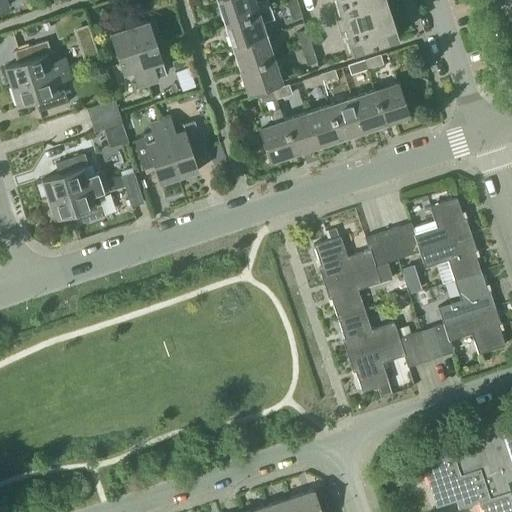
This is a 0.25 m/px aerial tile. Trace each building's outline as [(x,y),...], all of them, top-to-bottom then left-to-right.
[(251,0),(218,0),(216,1),(224,23),(270,8),(267,0),(265,0),(253,4),(251,0)] [(295,0),(292,0),(285,2),(290,19),(301,15),(295,0)] [(385,0),(336,0),(339,10),(333,12),(337,24),(343,22),(352,49),(396,34),(385,0)] [(224,23),(231,46),(264,35),(260,23),(273,18),(270,8),(224,23)] [(146,20),(127,27),(146,84),(156,80),(151,65),(160,62),(146,20)] [(98,54),(88,23),(74,28),(84,59),(98,54)] [(137,87),(146,84),(127,27),(108,33),(122,74),(132,71),(137,87)] [(300,48),(310,45),(305,29),(295,32),(300,48)] [(264,35),(231,46),(239,69),(271,58),(264,35)] [(3,67),(10,87),(67,67),(63,57),(47,63),(44,55),(50,53),(46,40),(17,50),(21,61),(3,67)] [(310,45),(300,48),(305,64),(315,61),(310,45)] [(383,64),(380,53),(363,59),(367,69),(383,64)] [(279,82),(271,58),(239,69),(247,93),(279,82)] [(367,69),(363,59),(347,64),(350,75),(367,69)] [(67,67),(10,87),(16,105),(34,99),(38,112),(67,102),(62,88),(56,91),(53,83),(70,77),(67,67)] [(337,78),(334,68),(318,74),(321,83),(337,78)] [(321,83),(318,74),(301,79),(304,88),(321,83)] [(396,82),(372,90),(383,123),(407,115),(396,82)] [(288,83),(272,88),(275,99),(291,94),(288,83)] [(259,104),(275,99),(272,88),(256,94),(259,104)] [(360,131),(383,123),(372,90),(349,97),(360,131)] [(349,97),(327,105),(338,138),(360,131),(349,97)] [(118,110),(114,98),(86,107),(90,119),(118,110)] [(327,105),(304,112),(316,146),(338,138),(327,105)] [(279,106),(277,107),(293,153),(316,146),(304,112),(284,119),(279,106)] [(273,123),(258,127),(269,161),(293,153),(277,107),(268,110),(273,123)] [(90,119),(94,130),(94,132),(104,129),(122,123),(118,110),(90,119)] [(169,116),(158,120),(177,177),(195,171),(189,152),(202,148),(193,120),(179,124),(181,129),(174,131),(169,116)] [(177,177),(158,120),(149,123),(154,139),(145,141),(144,136),(131,141),(141,169),(152,166),(158,183),(177,177)] [(128,140),(122,123),(104,129),(110,146),(128,140)] [(40,180),(47,198),(105,179),(102,170),(85,175),(82,167),(87,165),(83,153),(55,162),(59,174),(40,180)] [(121,175),(133,171),(131,167),(120,171),(121,175)] [(143,201),(134,171),(121,175),(131,205),(143,201)] [(75,224),(104,214),(100,201),(94,203),(92,195),(108,190),(105,179),(47,198),(53,217),(71,211),(75,224)] [(387,229),(396,258),(418,250),(470,233),(464,216),(462,217),(455,197),(429,205),(436,226),(414,233),(410,221),(387,229)] [(325,231),(328,238),(337,235),(335,227),(325,231)] [(317,265),(322,281),(386,261),(396,258),(387,229),(364,236),(368,248),(346,255),(339,235),(313,243),(319,264),(317,265)] [(446,259),(453,279),(480,270),(473,250),(475,250),(470,233),(418,250),(424,266),(446,259)] [(330,297),(337,317),(363,308),(357,288),(391,277),(386,261),(322,281),(328,298),(330,297)] [(433,325),(494,306),(488,289),(486,290),(480,270),(453,279),(460,299),(437,306),(438,310),(429,313),(433,325)] [(408,284),(410,292),(421,288),(418,280),(408,284)] [(477,352),(504,344),(497,323),(499,322),(494,306),(433,325),(420,330),(429,358),(452,351),(449,339),(470,332),(477,352)] [(363,308),(337,317),(343,337),(341,338),(346,354),(409,333),(406,325),(395,328),(393,321),(370,328),(363,308)] [(420,330),(409,333),(346,354),(352,371),(354,370),(361,390),(377,385),(387,382),(381,361),(402,354),(406,366),(429,358),(420,330)] [(390,391),(387,382),(377,385),(380,394),(390,391)] [(482,511),(511,511),(511,497),(506,478),(511,475),(511,423),(452,443),(451,440),(420,450),(430,482),(448,476),(458,505),(478,499),(482,511)] [(319,511),(311,487),(287,495),(292,511),(319,511)] [(292,511),(287,495),(264,502),(267,511),(292,511)] [(267,511),(264,502),(242,510),(242,511),(267,511)]
